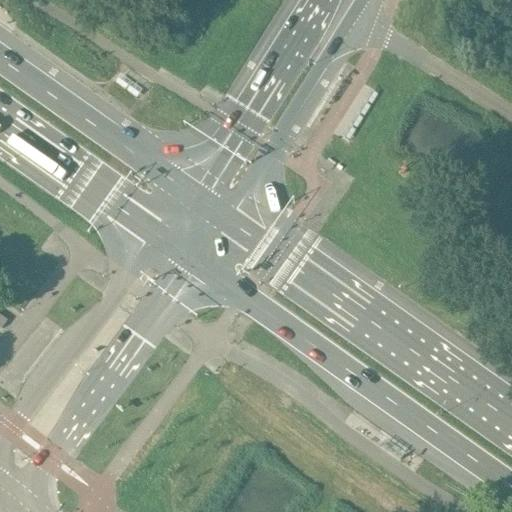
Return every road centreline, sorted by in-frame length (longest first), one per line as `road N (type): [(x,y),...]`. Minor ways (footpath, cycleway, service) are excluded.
road 1 (primary): [(193,257),(511,485)]
road 2 (primary): [(511,418),(225,215)]
road 3 (unclassified): [(11,506),(193,257)]
road 4 (unclassified): [(163,235),(0,442)]
road 5 (tertiary): [(225,215),(359,0)]
road 6 (primary): [(198,195),(0,54)]
road 7 (tertiary): [(323,0),(198,195)]
road 8 (primary): [(0,119),(163,235)]
